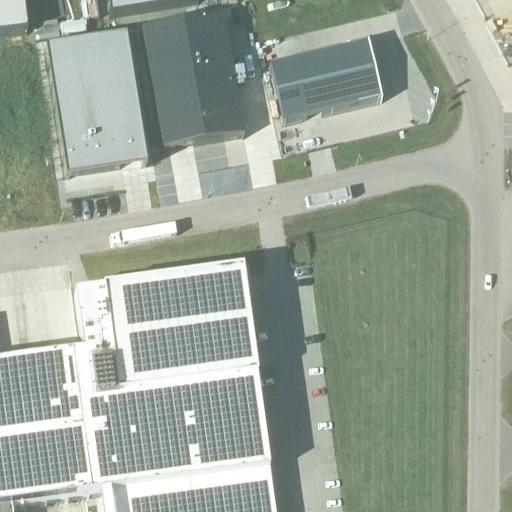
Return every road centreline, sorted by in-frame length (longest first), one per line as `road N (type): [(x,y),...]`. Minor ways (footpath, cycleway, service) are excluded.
road 1 (unclassified): [(0,249),(233,210),(485,148)]
road 2 (unclassified): [(479,511),(485,148)]
road 3 (unclassified): [(485,148),(479,99),(425,0)]
